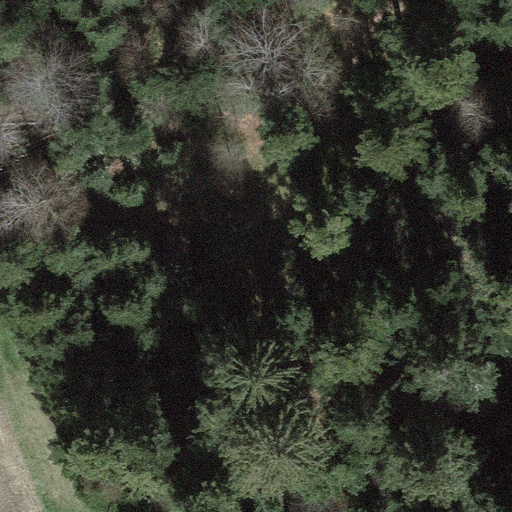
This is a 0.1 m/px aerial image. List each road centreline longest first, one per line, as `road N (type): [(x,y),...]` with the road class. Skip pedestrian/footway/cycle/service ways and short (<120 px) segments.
road 1 (track): [(0,211),(141,198),(244,162),(361,28),(372,0)]
road 2 (track): [(244,162),(511,77)]
